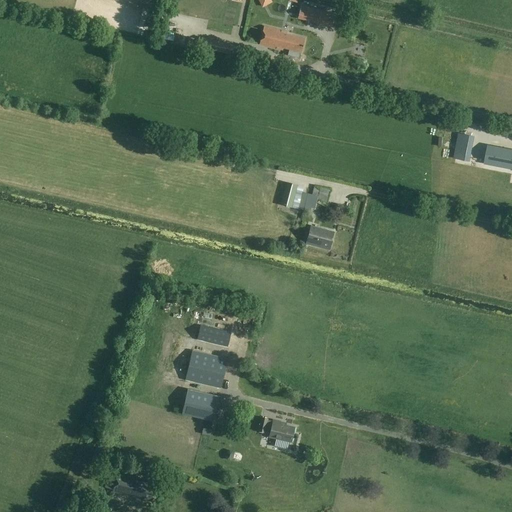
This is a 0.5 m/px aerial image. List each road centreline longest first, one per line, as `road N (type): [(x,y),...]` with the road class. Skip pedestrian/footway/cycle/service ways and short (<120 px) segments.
road 1 (track): [(511,123),(341,80)]
road 2 (track): [(511,229),(344,190)]
road 3 (track): [(511,40),(345,0)]
